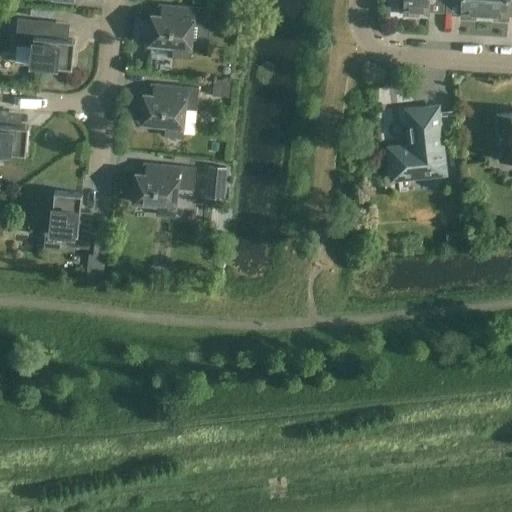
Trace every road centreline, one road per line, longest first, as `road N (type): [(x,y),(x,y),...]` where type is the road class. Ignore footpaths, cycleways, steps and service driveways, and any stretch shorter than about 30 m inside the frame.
road 1 (residential): [(115,0),(100,165)]
road 2 (residential): [(370,50),(511,64)]
